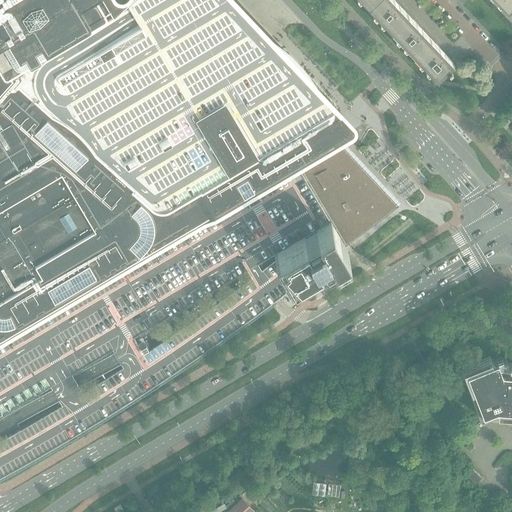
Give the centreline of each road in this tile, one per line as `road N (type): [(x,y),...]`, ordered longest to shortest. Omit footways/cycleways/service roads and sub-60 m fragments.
road 1 (secondary): [(487,223),(2,511)]
road 2 (secondary): [(53,511),(501,242)]
road 3 (tertiary): [(285,0),(326,42),(360,62),(487,223)]
road 4 (tertiary): [(508,211),(318,0)]
road 5 (unknown): [(172,54),(52,132)]
